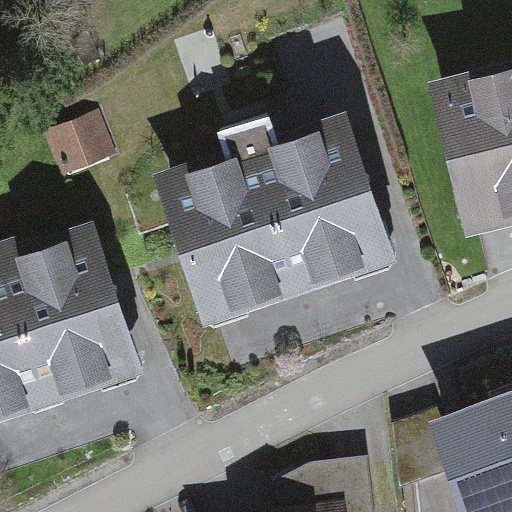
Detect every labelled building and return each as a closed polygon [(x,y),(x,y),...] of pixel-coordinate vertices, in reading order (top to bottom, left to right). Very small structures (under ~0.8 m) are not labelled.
[(511,78),(448,96),(485,233),(511,225),(511,78)] [(114,118),(64,138),(82,183),(132,163),(114,118)] [(371,118),(180,179),(227,328),(419,266),(371,118)] [(0,273),(0,441),(175,383),(124,232),(0,273)] [(511,511),(511,398),(419,433),(448,511),(511,511)]
